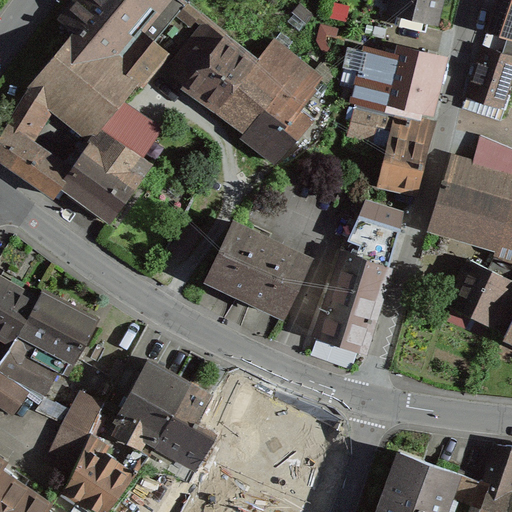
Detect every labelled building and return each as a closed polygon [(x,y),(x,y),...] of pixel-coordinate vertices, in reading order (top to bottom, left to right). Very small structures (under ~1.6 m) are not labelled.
[(79,0),(64,19),(76,29),(75,30),(114,62),(142,30),(165,0),(79,0)] [(187,3),(183,0),(165,0),(142,30),(155,41),(178,13),(187,3)] [(440,0),(393,0),(390,12),(435,23),(440,0)] [(511,0),(495,0),(489,23),(511,29),(511,0)] [(187,1),(187,3),(178,13),(191,24),(201,13),(187,1)] [(205,26),(169,71),(185,84),(195,71),(185,62),(197,46),(209,55),(222,38),(219,36),(225,29),(206,15),(200,22),(205,26)] [(101,128),(138,82),(114,62),(75,30),(35,79),(36,80),(6,127),(20,137),(51,92),(99,131),(101,128)] [(114,62),(138,82),(165,49),(155,41),(142,30),(114,62)] [(216,109),(256,60),(224,36),(222,38),(209,55),(197,46),(185,62),(195,71),(185,84),(184,85),(216,109)] [(286,85),(304,99),(321,77),(274,39),(256,60),(286,85)] [(465,95),(502,107),(511,77),(511,54),(482,44),(465,95)] [(425,111),(439,54),(401,45),(398,57),(366,49),(365,51),(348,47),(343,66),(361,70),(353,102),(356,103),(416,117),(418,109),(425,111)] [(247,130),(286,85),(256,60),(216,109),(247,130)] [(247,130),(242,136),(275,162),(319,112),(304,99),(286,85),(247,130)] [(416,117),(356,103),(352,121),(376,127),(372,142),(387,146),(378,183),(415,192),(432,122),(416,117)] [(0,136),(0,156),(54,196),(62,184),(111,221),(141,178),(140,177),(90,142),(69,170),(20,137),(6,127),(0,136)] [(151,162),(101,128),(99,131),(90,142),(140,177),(151,162)] [(511,147),(481,134),(473,162),(511,173),(511,147)] [(511,173),(473,162),(448,155),(431,221),(511,244),(511,173)] [(399,228),(403,212),(366,200),(361,214),(359,214),(348,239),(360,243),(357,253),(344,249),(315,335),(363,351),(399,228)] [(286,314),(311,259),(234,223),(208,278),(226,286),(227,285),(269,304),(268,306),(286,314)] [(490,268),(470,259),(451,304),(454,306),(491,325),(508,290),(511,281),(511,258),(498,251),(490,268)] [(42,289),(0,272),(0,326),(7,330),(0,339),(0,360),(8,350),(14,341),(42,289)] [(58,353),(74,362),(97,318),(42,289),(14,341),(8,350),(21,357),(30,340),(48,349),(45,354),(55,358),(58,353)] [(511,292),(508,290),(491,325),(506,333),(511,319),(511,292)] [(491,325),(454,306),(447,320),(485,338),(491,325)] [(511,339),(505,336),(497,350),(511,358),(511,339)] [(62,362),(55,358),(45,354),(48,349),(30,340),(21,357),(8,350),(0,360),(0,366),(46,393),(62,362)] [(157,443),(190,383),(149,359),(119,413),(121,423),(116,433),(139,446),(145,436),(157,443)] [(0,404),(12,414),(33,393),(0,369),(0,404)] [(338,424),(233,382),(224,402),(213,396),(198,421),(213,431),(208,442),(246,458),(238,480),(284,499),(293,476),(314,484),(338,424)] [(157,443),(196,466),(213,431),(198,421),(213,396),(190,383),(157,443)] [(81,390),(64,423),(91,435),(94,437),(101,414),(99,413),(104,403),(81,390)] [(86,447),(91,435),(64,423),(47,460),(73,472),(74,472),(86,447)] [(478,511),(504,511),(511,492),(511,443),(498,443),(486,480),(480,478),(479,480),(471,502),(481,506),(478,511)] [(73,472),(65,487),(102,510),(104,506),(110,509),(133,476),(121,469),(112,464),(116,457),(106,451),(103,457),(86,447),(74,472),(73,472)] [(121,469),(133,476),(147,457),(134,449),(121,469)] [(459,472),(401,451),(378,511),(443,511),(450,496),(459,472)] [(0,511),(45,511),(53,502),(3,467),(8,460),(0,454),(0,511)] [(479,480),(459,472),(450,496),(470,503),(471,502),(479,480)]
